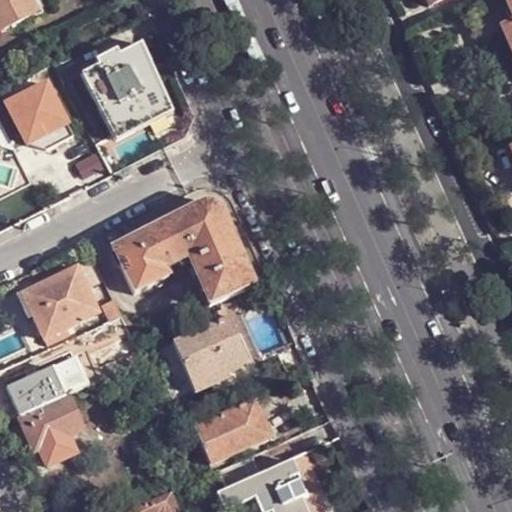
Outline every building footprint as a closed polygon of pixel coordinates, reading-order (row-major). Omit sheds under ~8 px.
[(0,0),(0,22),(8,19),(11,26),(38,12),(31,0),(0,0)] [(39,0),(31,0),(38,12),(39,16),(46,13),(39,0)] [(511,4),(508,6),(511,15),(511,26),(502,30),(511,52),(511,4)] [(0,31),(11,26),(8,19),(0,22),(0,31)] [(174,114),(143,44),(122,55),(119,49),(98,61),(100,66),(83,74),(118,143),(174,114)] [(55,88),(5,105),(23,157),(72,140),(55,88)] [(254,287),(221,212),(217,208),(210,204),(201,204),(111,250),(134,296),(168,279),(165,272),(189,260),(208,307),(254,287)] [(92,262),(76,269),(87,293),(103,285),(92,262)] [(67,329),(98,315),(87,293),(76,269),(23,295),(44,340),(46,345),(70,334),(67,329)] [(112,299),(100,303),(110,323),(121,317),(112,299)] [(211,385),(248,370),(234,337),(240,335),(231,316),(173,341),(194,390),(195,392),(211,385)] [(256,366),(242,334),(240,335),(234,337),(248,370),(256,366)] [(211,385),(195,392),(194,390),(187,394),(190,398),(213,388),(214,392),(258,373),(256,366),(248,370),(211,385)] [(138,384),(146,381),(139,368),(132,371),(138,384)] [(65,397),(18,419),(24,433),(30,431),(37,448),(39,451),(40,451),(68,437),(80,433),(65,397)] [(271,439),(254,403),(193,430),(209,466),(271,439)] [(32,451),(37,448),(30,431),(24,433),(32,451)] [(76,454),(68,437),(40,451),(47,467),(76,454)] [(219,471),(226,489),(292,460),(309,496),(303,499),(308,511),(333,511),(306,451),(259,472),(253,456),(219,471)] [(225,511),(260,497),(266,511),(308,511),(303,499),(309,496),(292,460),(226,489),(217,493),(225,511)] [(177,504),(172,492),(160,497),(166,509),(177,504)]
